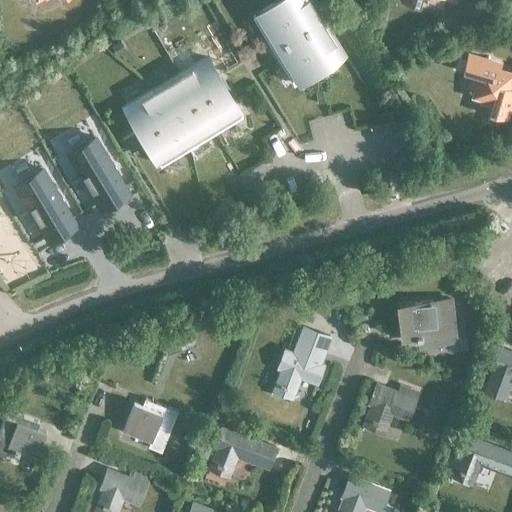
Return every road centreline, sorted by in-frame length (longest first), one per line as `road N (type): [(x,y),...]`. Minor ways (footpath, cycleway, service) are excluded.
road 1 (unclassified): [(15,329),(106,285),(511,180)]
road 2 (residential): [(297,511),(360,340)]
